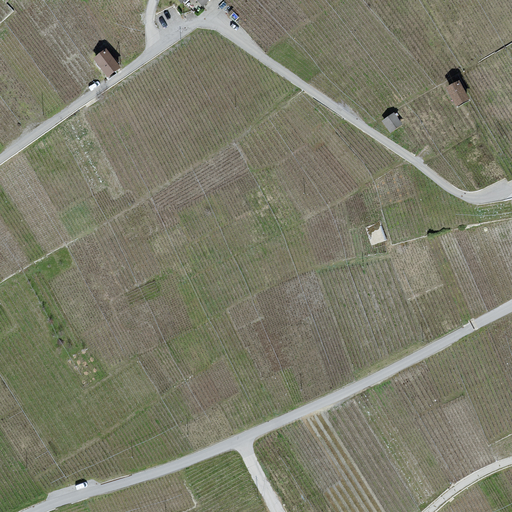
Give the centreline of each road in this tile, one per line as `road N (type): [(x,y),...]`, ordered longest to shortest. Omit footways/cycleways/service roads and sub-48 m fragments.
road 1 (unclassified): [(0,165),(161,46),(211,22),(449,190),(464,198),(511,195)]
road 2 (unclassified): [(511,307),(243,443),(39,511)]
